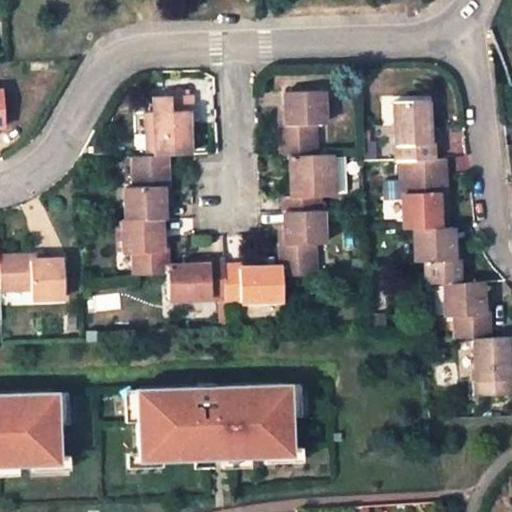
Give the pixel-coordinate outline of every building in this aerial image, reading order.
[(287,158),(315,158),(314,127),(324,126),(323,92),(286,94),(287,126),(281,127),(282,158),(287,158)] [(155,101),(157,157),(167,157),(185,156),(184,115),(186,115),(185,100),(155,101)] [(404,162),(431,161),(430,145),(426,145),(424,103),(391,105),(394,163),(404,162)] [(168,190),(167,157),(157,157),(133,158),(134,190),(125,191),(127,223),(161,222),(165,221),(164,190),(168,190)] [(288,216),(323,214),(323,199),(335,198),(333,157),(315,158),(287,158),(287,179),(295,179),(296,200),(288,200),(288,216)] [(412,230),(446,228),(442,161),(431,161),(404,162),(406,181),(400,181),(402,230),(412,230)] [(287,179),(288,200),(296,200),(295,179),(287,179)] [(280,270),(281,279),(315,278),(314,247),(324,247),(323,214),(288,216),(283,216),(284,249),(279,248),(280,270)] [(161,222),(127,223),(120,223),(121,255),(132,255),(133,277),(167,276),(167,269),(166,254),(163,254),(161,222)] [(443,279),(460,278),(458,260),(454,260),(452,228),(446,228),(412,230),(415,262),(424,261),(426,280),(443,279)] [(30,259),(0,259),(0,291),(30,291),(30,301),(64,300),(63,263),(30,262),(30,259)] [(167,269),(167,276),(168,302),(225,299),(223,267),(223,263),(207,263),(207,268),(185,268),(167,269)] [(240,267),(223,267),(225,299),(225,303),(282,301),(281,279),(280,270),(259,271),(240,271),(240,267)] [(476,331),(489,331),(488,309),(484,309),(483,277),(460,278),(443,279),(444,311),(455,311),(456,332),(476,331)] [(489,331),(476,331),(479,390),(511,388),(511,371),(510,371),(508,330),(489,331)] [(145,386),(147,447),(169,446),(169,452),(212,451),(212,444),(233,443),(233,451),(267,450),(267,443),(294,443),(290,382),(219,384),(217,391),(206,392),(206,384),(145,386)] [(0,457),(33,457),(33,450),(61,450),(59,388),(0,390),(0,457)] [(267,450),(267,456),(307,455),(306,442),(294,443),(267,443),(267,450)] [(147,447),(135,447),(135,460),(170,459),(169,452),(169,446),(147,447)] [(61,450),(33,450),(33,457),(34,463),(73,462),(73,449),(61,450)]
